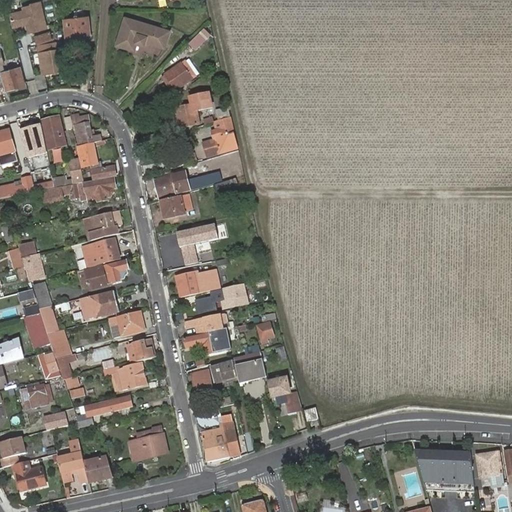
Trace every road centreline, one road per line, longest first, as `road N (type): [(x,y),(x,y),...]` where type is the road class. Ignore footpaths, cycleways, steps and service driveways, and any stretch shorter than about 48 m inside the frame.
road 1 (track): [(511,406),(404,396),(343,413),(313,400),(302,383),(213,0)]
road 2 (residential): [(0,113),(58,97),(94,102),(126,141),(200,483)]
road 3 (track): [(255,193),(511,193)]
road 4 (tertiary): [(272,461),(386,422),(511,425)]
road 5 (tertiary): [(66,511),(200,483)]
